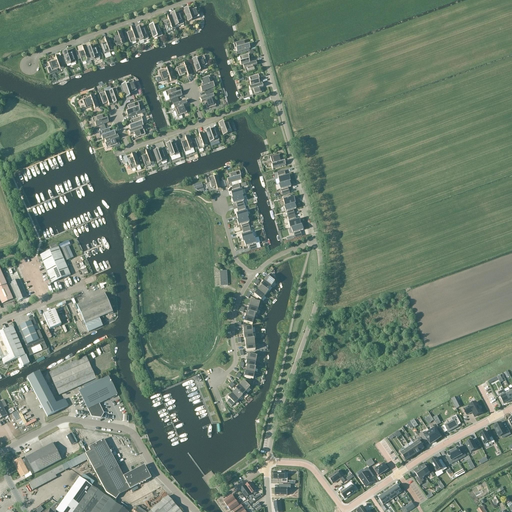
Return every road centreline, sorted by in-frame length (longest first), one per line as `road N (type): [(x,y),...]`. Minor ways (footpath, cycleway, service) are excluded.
road 1 (residential): [(267,462),(309,466),(345,509),(511,408)]
road 2 (unclassified): [(196,511),(127,429),(66,419),(0,452)]
road 3 (unclassified): [(267,462),(318,295),(317,241)]
road 4 (residential): [(29,65),(40,53),(191,0)]
road 5 (residential): [(224,411),(214,378),(234,365),(233,317),(253,276)]
road 6 (unclassified): [(317,241),(277,96)]
